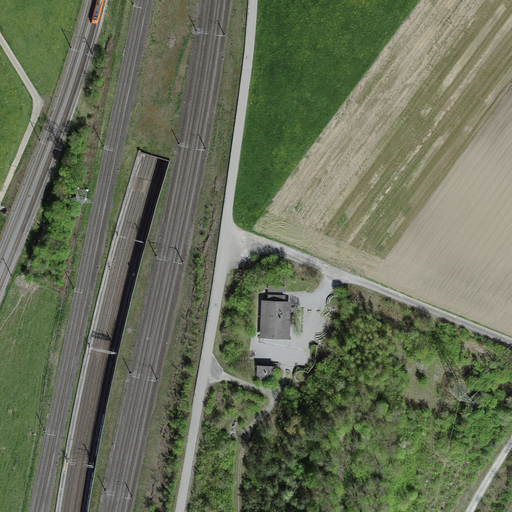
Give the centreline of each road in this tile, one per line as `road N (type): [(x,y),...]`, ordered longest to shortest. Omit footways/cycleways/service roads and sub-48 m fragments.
road 1 (track): [(225,231),(511,342)]
road 2 (unclassified): [(254,0),(225,231)]
road 3 (track): [(0,39),(37,102),(0,199)]
